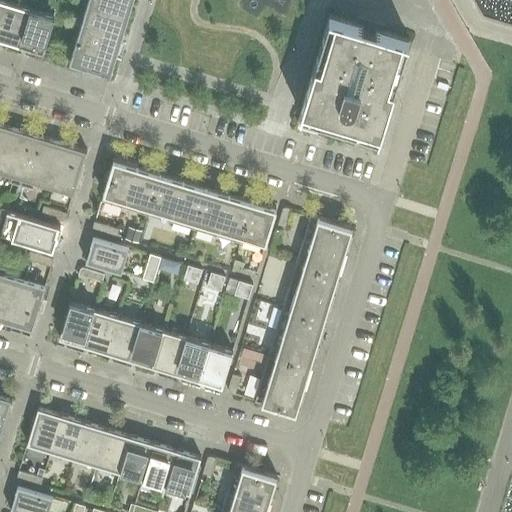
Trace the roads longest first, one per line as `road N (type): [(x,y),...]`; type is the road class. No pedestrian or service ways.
road 1 (residential): [(310,451),(382,200),(0,87)]
road 2 (residential): [(310,451),(0,357)]
